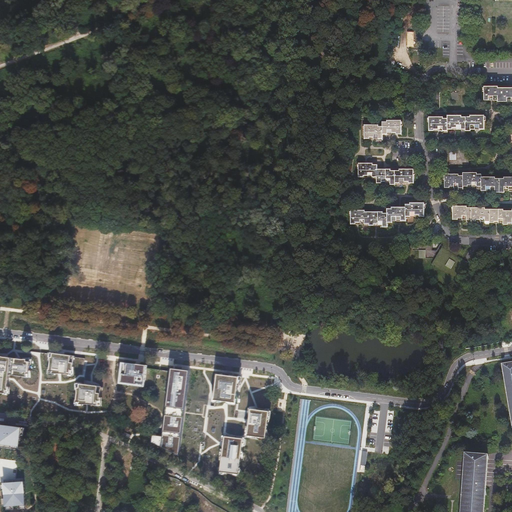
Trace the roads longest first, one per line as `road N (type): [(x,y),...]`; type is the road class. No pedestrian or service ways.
road 1 (track): [(362,0),(324,56),(276,89),(216,113),(85,145),(0,141)]
road 2 (residential): [(0,331),(257,363),(290,385)]
road 3 (residential): [(511,71),(450,71),(424,88),(416,118),(438,215)]
road 4 (track): [(0,66),(121,17),(132,0)]
road 5 (track): [(309,324),(333,190)]
road 6 (track): [(324,56),(338,106),(333,190)]
